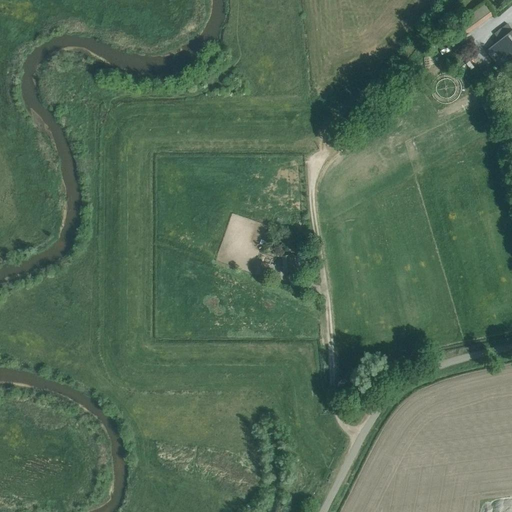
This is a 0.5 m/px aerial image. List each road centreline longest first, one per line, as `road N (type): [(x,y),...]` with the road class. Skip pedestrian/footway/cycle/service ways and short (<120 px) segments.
road 1 (track): [(360,436),(348,430),(333,399),(311,207),(324,156)]
road 2 (unclassified): [(322,511),(386,397),(446,362),(511,347)]
